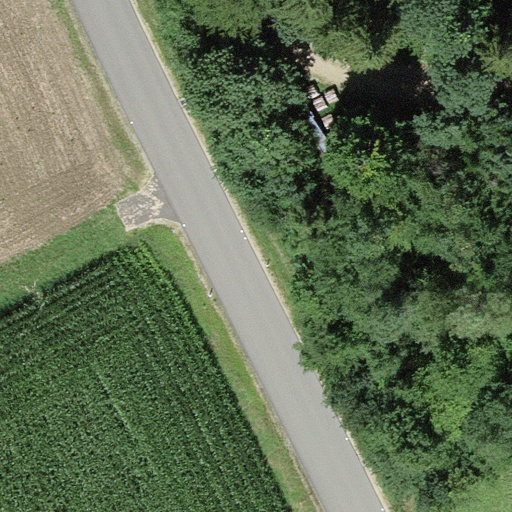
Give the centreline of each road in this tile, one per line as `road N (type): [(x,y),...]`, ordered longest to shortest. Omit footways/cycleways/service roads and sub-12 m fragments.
road 1 (tertiary): [(107,0),(292,351),(365,511)]
road 2 (track): [(222,0),(248,28),(315,69),(417,92),(511,74)]
